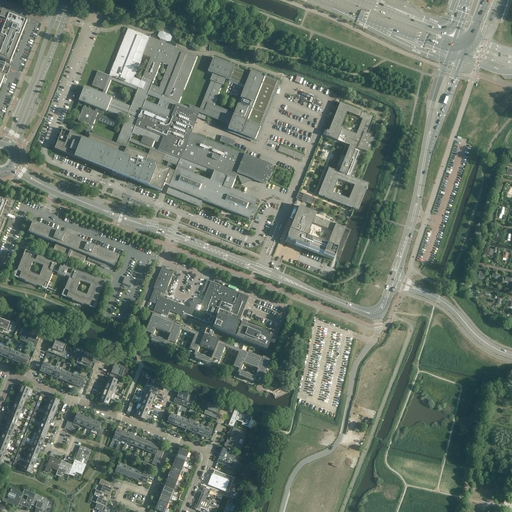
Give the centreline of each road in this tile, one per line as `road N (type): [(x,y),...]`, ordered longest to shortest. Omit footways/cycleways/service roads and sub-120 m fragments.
road 1 (tertiary): [(354,309),(83,203),(9,164)]
road 2 (tertiary): [(395,281),(462,55)]
road 3 (tertiary): [(447,58),(390,279)]
road 4 (tertiary): [(9,146),(70,0)]
road 5 (tertiary): [(511,355),(478,337),(447,304),(395,281)]
road 6 (tertiary): [(51,24),(4,143)]
